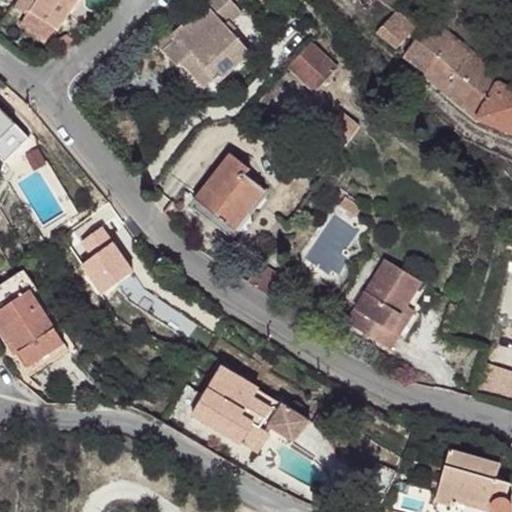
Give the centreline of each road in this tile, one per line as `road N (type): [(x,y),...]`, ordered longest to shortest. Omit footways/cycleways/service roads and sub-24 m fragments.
road 1 (residential): [(51,108),(153,222),(229,288),(389,394),(511,428)]
road 2 (residential): [(6,400),(53,416),(122,420),(262,496),(308,511)]
road 3 (residential): [(160,0),(51,108)]
